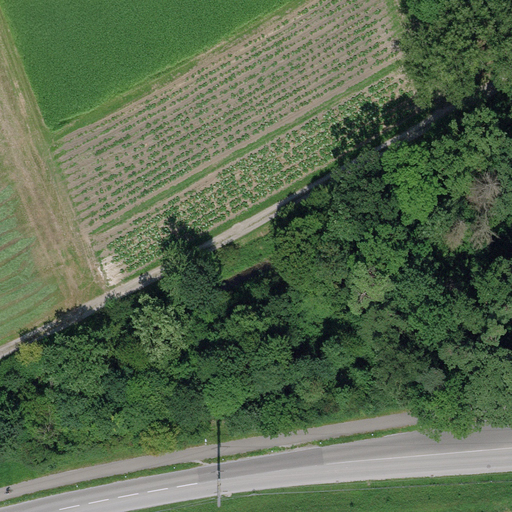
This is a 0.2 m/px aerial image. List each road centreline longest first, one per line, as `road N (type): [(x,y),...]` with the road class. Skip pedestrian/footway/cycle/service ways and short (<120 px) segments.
road 1 (track): [(0,354),(195,255),(511,72)]
road 2 (unclassified): [(511,445),(303,466),(57,511)]
